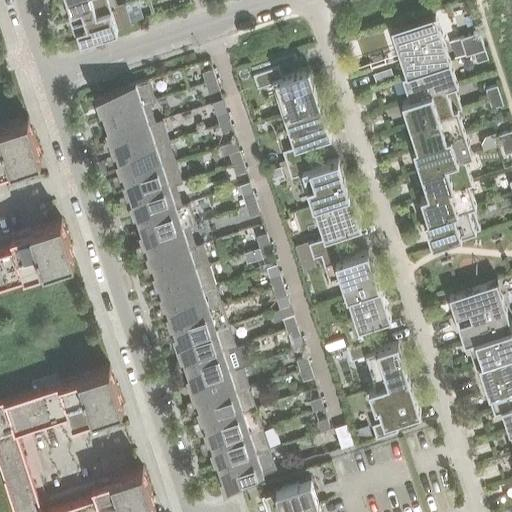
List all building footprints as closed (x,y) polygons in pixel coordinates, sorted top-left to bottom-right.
[(111,6),(111,5),(109,0),(67,0),(70,9),(68,10),(71,19),(111,6)] [(123,1),(111,5),(111,6),(71,19),(74,29),(76,28),(80,40),(130,22),(123,1)] [(402,74),(402,76),(450,60),(435,13),(391,28),(406,73),(402,74)] [(473,52),(485,48),(479,31),(460,38),(465,54),(473,52)] [(485,48),(473,52),(476,62),(488,58),(485,48)] [(402,102),(454,85),(458,83),(450,60),(402,76),(409,97),(402,100),(402,102)] [(212,70),(210,61),(197,65),(200,74),(212,70)] [(283,113),(319,102),(308,67),(281,75),(278,65),(253,73),(257,86),(272,81),(283,113)] [(149,77),(96,94),(100,107),(102,107),(105,115),(148,101),(149,102),(155,99),(149,77)] [(219,89),(215,79),(205,82),(209,93),(219,89)] [(488,98),(500,94),(497,84),(485,88),(488,98)] [(461,107),(454,85),(402,102),(410,124),(458,109),(461,107)] [(500,94),(488,98),(491,108),(503,104),(500,94)] [(105,124),(109,136),(155,121),(149,102),(148,101),(105,115),(108,123),(105,124)] [(286,163),(308,156),(304,145),(331,136),(319,102),(283,113),(293,146),(282,149),(286,163)] [(215,112),(218,122),(229,119),(225,108),(215,112)] [(413,147),(413,148),(465,131),(458,109),(410,124),(417,145),(413,147)] [(0,170),(10,167),(41,157),(29,122),(28,122),(26,117),(0,125),(0,282),(7,281),(6,276),(23,271),(24,275),(74,259),(61,218),(10,234),(14,245),(0,249),(0,170)] [(116,148),(118,155),(168,139),(162,118),(155,121),(109,136),(113,148),(116,148)] [(222,133),(232,130),(229,119),(218,122),(222,133)] [(501,145),(511,141),(511,129),(497,134),(501,145)] [(472,154),(465,131),(413,148),(421,171),(465,157),(472,154)] [(122,168),(125,176),(175,159),(168,139),(118,155),(116,156),(120,169),(122,168)] [(242,161),(236,141),(217,148),(220,157),(228,154),(231,164),(242,161)] [(511,141),(501,145),(503,153),(511,150),(511,141)] [(313,205),(349,193),(338,158),(311,167),(308,156),(286,163),(291,176),(298,174),(304,190),(307,188),(313,205)] [(421,197),(469,181),(472,180),(465,157),(421,171),(428,192),(420,195),(421,197)] [(129,189),(132,196),(175,182),(175,184),(182,181),(175,159),(125,176),(123,177),(127,190),(129,189)] [(246,171),(242,161),(231,164),(235,174),(246,171)] [(424,221),(472,205),(476,204),(469,181),(421,197),(428,218),(424,219),(424,221)] [(136,209),(139,218),(182,203),(175,184),(175,182),(132,196),(129,197),(134,210),(136,209)] [(242,195),(245,205),(256,202),(252,191),(242,195)] [(320,254),(338,248),(334,236),(361,228),(349,193),(313,205),(323,237),(308,242),(313,256),(320,254)] [(182,203),(139,218),(141,226),(139,227),(143,239),(146,239),(188,225),(196,222),(189,200),(182,203)] [(245,205),(249,216),(259,212),(256,202),(245,205)] [(480,228),(472,205),(424,221),(432,244),(480,228)] [(188,225),(146,239),(148,246),(146,247),(150,260),(152,259),(195,245),(188,225)] [(266,232),(255,236),(259,246),(269,243),(266,232)] [(195,245),(152,259),(155,267),(153,268),(157,281),(159,280),(209,263),(202,243),(195,245)] [(259,247),(243,252),(247,262),(273,254),(269,243),(259,246),(259,247)] [(368,249),(365,250),(341,258),(338,248),(320,254),(329,280),(340,276),(346,295),(379,284),(368,249)] [(163,301),(166,300),(216,284),(209,263),(159,280),(162,287),(159,288),(163,301)] [(279,273),(269,277),(272,287),(283,284),(279,273)] [(464,342),(468,341),(511,326),(511,324),(496,279),(449,295),(464,342)] [(170,322),(172,321),(223,304),(216,284),(166,300),(168,308),(166,309),(170,322)] [(286,295),(283,284),(272,287),(276,298),(286,295)] [(350,343),(367,337),(364,328),(390,319),(379,284),(346,295),(352,314),(341,317),(350,343)] [(229,324),(223,304),(172,321),(175,328),(173,329),(177,342),(229,324)] [(296,325),(290,305),(271,311),(274,320),(282,318),(286,328),(296,325)] [(183,353),(186,361),(229,347),(229,348),(236,346),(229,324),(177,342),(181,354),(183,353)] [(296,325),(286,328),(289,339),(300,336),(296,325)] [(511,326),(468,341),(475,364),(479,362),(511,351),(511,326)] [(376,385),(409,374),(398,340),(371,349),(367,337),(350,343),(346,344),(351,359),(366,354),(376,385)] [(229,347),(186,361),(188,370),(186,370),(190,383),(236,368),(235,367),(242,365),(250,362),(243,343),(236,346),(229,348),(229,347)] [(502,405),(511,402),(511,351),(479,362),(494,408),(502,405)] [(310,366),(306,356),(296,359),(299,370),(310,366)] [(43,391),(42,387),(0,400),(0,466),(14,511),(139,511),(156,507),(142,466),(92,483),(95,493),(42,510),(15,429),(69,412),(72,422),(122,405),(111,370),(109,371),(108,365),(103,367),(59,381),(60,385),(43,391)] [(197,394),(199,402),(249,385),(242,365),(235,367),(236,368),(190,383),(194,395),(197,394)] [(303,380),(313,377),(310,366),(299,370),(303,380)] [(394,419),(420,410),(409,374),(376,385),(368,387),(375,407),(379,406),(383,419),(372,423),(376,436),(397,429),(394,419)] [(203,415),(206,422),(256,406),(249,385),(199,402),(197,402),(201,415),(203,415)] [(319,397),(309,400),(313,411),(323,407),(319,397)] [(511,427),(511,402),(502,405),(509,428),(511,427)] [(210,435),(212,443),(263,426),(256,406),(206,422),(203,423),(208,436),(210,435)] [(330,428),(326,417),(316,421),(319,431),(330,428)] [(341,447),(355,442),(349,422),(334,427),(341,447)] [(217,456),(219,464),(269,448),(263,426),(212,443),(210,444),(214,456),(217,456)] [(224,486),(276,469),(269,448),(219,464),(222,472),(220,473),(224,486)] [(261,494),(266,511),(282,511),(318,500),(310,477),(261,494)] [(321,511),(318,500),(282,511),(321,511)]
